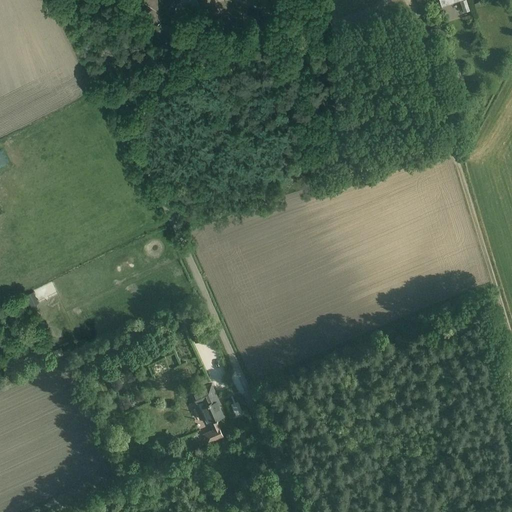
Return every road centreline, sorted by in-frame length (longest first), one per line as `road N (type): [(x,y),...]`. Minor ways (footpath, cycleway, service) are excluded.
road 1 (unclassified): [(297,511),(124,105),(148,85),(387,0)]
road 2 (track): [(407,0),(511,341)]
road 3 (track): [(124,105),(105,91),(55,0)]
